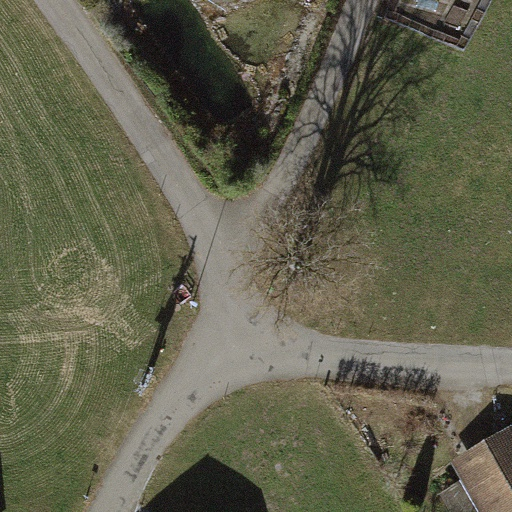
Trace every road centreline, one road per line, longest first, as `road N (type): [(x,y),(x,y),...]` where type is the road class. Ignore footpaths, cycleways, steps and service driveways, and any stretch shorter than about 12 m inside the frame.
road 1 (unclassified): [(46,0),(239,287)]
road 2 (unclassified): [(358,0),(239,287)]
road 3 (unclassified): [(239,287),(275,341),(364,370),(511,373)]
road 4 (unclassified): [(239,287),(115,511)]
